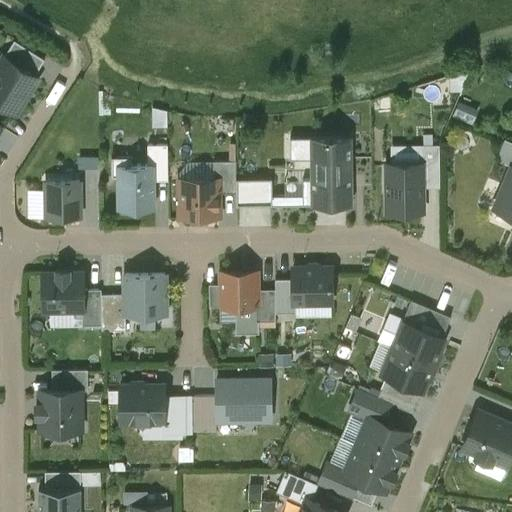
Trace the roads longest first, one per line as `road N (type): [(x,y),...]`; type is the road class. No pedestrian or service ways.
road 1 (residential): [(6,245),(379,238),(496,289)]
road 2 (residential): [(9,496),(6,245)]
road 3 (residential): [(402,511),(496,289)]
road 4 (residential): [(6,245),(5,179),(71,72)]
